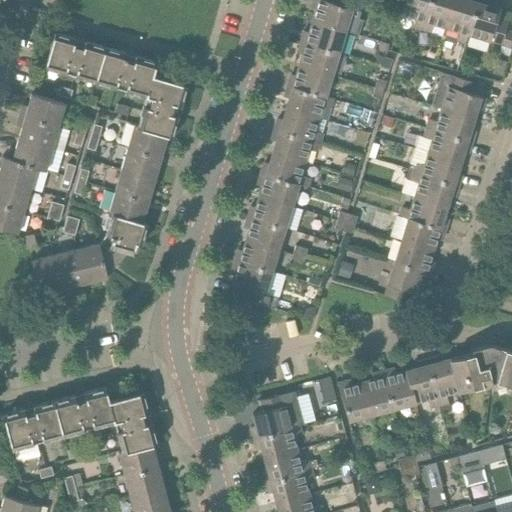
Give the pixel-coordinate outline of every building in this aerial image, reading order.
[(314,20),(346,30),(353,9),(364,13),(367,2),(359,0),(339,0),(338,5),(321,0),(314,0),(312,10),(317,11),(314,20)] [(413,28),(422,30),(431,0),(406,0),(401,15),(415,19),(413,28)] [(433,25),(446,29),(454,0),(431,0),(422,30),(430,33),(433,25)] [(465,46),(468,35),(478,0),(454,0),(446,29),(459,33),(455,43),(465,46)] [(490,1),(486,0),(478,0),(468,35),(501,45),(508,22),(497,19),(500,10),(488,6),(490,1)] [(302,41),(339,53),(346,30),(314,20),(310,33),(305,32),(302,41)] [(336,69),(342,71),(354,32),(347,30),(336,69)] [(511,44),(511,33),(505,31),(501,45),(511,48),(511,44)] [(121,89),(147,97),(151,98),(150,103),(149,107),(146,106),(141,125),(140,127),(167,134),(167,136),(171,137),(172,134),(177,116),(176,116),(178,111),(179,106),(180,106),(186,85),(152,76),(156,62),(135,56),(135,57),(131,56),(125,55),(125,53),(105,48),(85,42),(84,43),(79,42),(75,40),(75,39),(54,33),(44,68),(70,75),(95,82),(121,89)] [(300,65),(332,75),(339,53),(302,41),(298,53),(303,55),(300,65)] [(378,50),(386,53),(389,44),(380,42),(378,50)] [(288,85),(326,96),(332,75),(300,65),(296,77),(291,75),(288,85)] [(441,107),(473,117),(476,108),(481,109),(485,98),(471,94),(474,83),(451,76),(448,86),(447,86),(441,107)] [(375,87),(383,90),(386,81),(378,79),(375,87)] [(287,108),(319,118),(323,106),(331,108),(334,99),(326,96),(288,85),(285,97),(290,98),(287,108)] [(58,95),(64,97),(66,88),(60,87),(58,95)] [(372,96),(381,98),(383,90),(375,87),(372,96)] [(64,97),(70,98),(72,90),(66,88),(64,97)] [(20,114),(59,126),(66,103),(32,94),(28,106),(23,105),(20,114)] [(89,104),(95,106),(97,97),(91,96),(89,104)] [(115,112),(121,114),(123,105),(117,103),(115,112)] [(121,114),(127,116),(129,107),(123,105),(121,114)] [(425,127),(471,142),(474,131),(470,130),(473,117),(441,107),(436,120),(428,118),(425,127)] [(275,129),(321,143),(323,134),(315,131),(319,118),(287,108),(283,120),(278,119),(275,129)] [(19,138),(53,148),(59,126),(20,114),(17,125),(22,127),(19,138)] [(77,131),(85,134),(88,122),(80,119),(77,131)] [(161,156),(167,136),(167,134),(140,127),(141,125),(133,123),(127,147),(161,156)] [(90,136),(98,138),(102,126),(94,124),(90,136)] [(427,151),(460,161),(463,151),(468,153),(471,142),(425,127),(422,137),(431,140),(427,151)] [(273,152),(306,162),(310,149),(318,152),(321,143),(275,129),(271,140),(276,142),(273,152)] [(73,143),(81,146),(85,134),(77,131),(73,143)] [(87,148),(95,150),(98,138),(90,136),(87,148)] [(24,165),(36,169),(46,172),(53,148),(19,138),(15,150),(10,149),(7,158),(25,162),(24,165)] [(120,169),(155,179),(161,156),(127,147),(120,169)] [(412,170),(458,184),(461,175),(456,173),(460,161),(427,151),(423,164),(415,161),(412,170)] [(261,172),(299,185),(307,188),(310,178),(302,176),(306,162),(273,152),(270,163),(265,161),(261,172)] [(0,168),(0,178),(31,187),(36,169),(24,165),(25,162),(7,158),(3,157),(0,168)] [(64,175),(72,178),(75,166),(67,163),(64,175)] [(77,181),(86,183),(89,171),(81,169),(77,181)] [(115,190),(149,200),(155,179),(120,169),(115,190)] [(413,196),(446,206),(449,195),(454,196),(458,184),(412,170),(409,180),(417,183),(413,196)] [(259,197),(292,207),(299,185),(261,172),(258,183),(263,185),(259,197)] [(60,188),(68,190),(72,178),(64,175),(60,188)] [(0,203),(25,211),(31,187),(0,178),(0,203)] [(74,193),(82,195),(86,183),(77,181),(74,193)] [(108,211),(142,222),(149,200),(115,190),(108,211)] [(407,218),(444,230),(448,218),(443,217),(446,206),(413,196),(409,209),(401,206),(398,216),(407,218)] [(248,215),(286,227),(292,207),(259,197),(256,206),(251,205),(248,215)] [(49,210),(61,213),(64,205),(52,202),(49,210)] [(0,228),(18,234),(25,211),(0,203),(0,228)] [(61,213),(49,210),(47,218),(59,221),(61,213)] [(109,234),(136,243),(141,244),(147,223),(142,222),(108,211),(107,215),(114,217),(109,234)] [(337,220),(346,222),(348,214),(340,212),(337,220)] [(346,222),(355,225),(357,217),(348,214),(346,222)] [(246,239),(279,249),(286,227),(248,215),(244,226),(249,228),(246,239)] [(66,224),(77,227),(79,219),(68,216),(66,224)] [(400,239),(433,250),(436,238),(441,240),(444,230),(407,218),(400,239)] [(335,228),(343,231),(346,222),(337,220),(335,228)] [(343,231),(352,233),(355,225),(346,222),(343,231)] [(63,232),(75,236),(77,227),(66,224),(63,232)] [(27,249),(36,247),(33,234),(24,236),(27,249)] [(77,249),(85,283),(108,277),(108,276),(126,251),(133,253),(136,243),(109,234),(109,236),(106,234),(99,245),(99,244),(77,249)] [(234,260),(272,271),(279,249),(246,239),(243,250),(238,248),(234,260)] [(393,261),(431,272),(434,262),(429,260),(433,250),(400,239),(393,261)] [(293,254),(305,258),(307,249),(295,246),(293,254)] [(63,289),(85,283),(77,249),(54,255),(63,289)] [(290,263),(302,266),(305,258),(293,254),(290,263)] [(40,294),(63,289),(54,255),(32,260),(40,294)] [(238,297),(262,304),(272,271),(234,260),(231,270),(236,272),(232,283),(241,286),(238,297)] [(386,284),(387,284),(384,295),(407,302),(410,291),(419,294),(423,282),(428,283),(431,272),(393,261),(386,284)] [(495,380),(511,385),(511,350),(489,344),(470,349),(472,354),(450,359),(459,392),(493,383),(492,381),(495,380)] [(446,395),(459,392),(450,359),(439,362),(438,357),(427,360),(440,406),(449,404),(446,395)] [(430,409),(440,406),(427,360),(416,363),(417,368),(407,371),(416,404),(417,404),(416,403),(428,400),(430,409)] [(393,410),(416,404),(407,371),(395,374),(394,369),(383,372),(393,410)] [(371,416),(393,410),(383,372),(372,375),(373,380),(362,383),(371,416)] [(348,422),(371,416),(362,383),(351,386),(350,381),(338,384),(348,422)] [(89,429),(114,422),(108,401),(109,401),(106,387),(84,393),(85,394),(80,396),(89,429)] [(149,413),(148,413),(143,392),(109,401),(108,401),(114,422),(115,427),(149,418),(147,413),(149,413)] [(63,436),(89,429),(80,396),(75,397),(75,396),(54,401),(63,436)] [(254,439),(291,429),(282,396),(259,402),(261,413),(253,415),(256,427),(251,428),(254,439)] [(38,443),(63,436),(54,401),(34,407),(34,408),(29,409),(38,443)] [(12,450),(38,443),(29,409),(24,410),(24,409),(3,415),(12,450)] [(119,455),(152,445),(157,444),(151,423),(150,423),(149,418),(115,427),(121,451),(118,452),(119,455)] [(265,460),(298,451),(294,437),(310,433),(307,424),(291,429),(254,439),(257,450),(262,449),(265,460)] [(94,452),(106,449),(104,441),(92,444),(94,452)] [(124,475),(158,466),(152,445),(119,455),(124,475)] [(495,456),(504,454),(502,446),(493,448),(495,456)] [(67,451),(69,459),(76,457),(74,449),(67,451)] [(265,483),(312,469),(320,467),(318,459),(302,464),(298,451),(265,460),(268,471),(263,472),(265,483)] [(460,466),(469,463),(466,455),(458,457),(460,466)] [(400,469),(408,467),(417,465),(416,463),(415,456),(398,460),(400,469)] [(451,468),(460,466),(458,457),(449,459),(451,468)] [(375,464),(377,472),(386,470),(383,462),(375,464)] [(436,463),(425,466),(431,489),(442,486),(436,463)] [(408,467),(411,476),(419,474),(417,465),(408,467)] [(130,497),(164,488),(158,466),(124,475),(130,497)] [(47,477),(53,475),(51,467),(45,469),(47,477)] [(402,478),(411,476),(408,467),(400,469),(402,478)] [(41,479),(47,477),(45,469),(39,471),(41,479)] [(276,503),(310,494),(306,481),(315,479),(312,469),(265,483),(268,494),(273,493),(276,503)] [(67,490),(75,488),(72,476),(64,478),(67,490)] [(0,511),(36,511),(39,505),(24,501),(27,489),(19,486),(16,499),(5,496),(2,508),(0,507),(0,511)] [(70,502),(78,500),(75,488),(67,490),(70,502)] [(133,511),(168,511),(170,511),(164,488),(130,497),(133,511)] [(323,511),(322,506),(314,508),(310,494),(276,503),(278,511),(323,511)]
